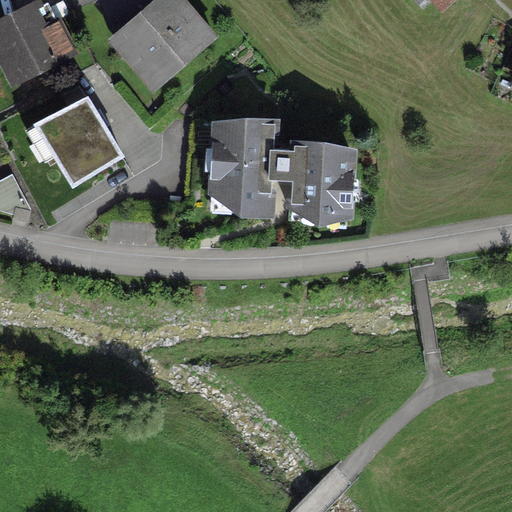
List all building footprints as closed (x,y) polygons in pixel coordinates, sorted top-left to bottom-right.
[(183,0),(159,0),(109,43),(154,96),(219,41),(183,0)] [(428,0),(443,15),(458,0),(428,0)] [(40,2),(0,22),(0,65),(12,90),(80,56),(61,20),(57,22),(48,4),(43,7),(40,2)] [(89,102),(34,128),(73,193),(126,163),(89,102)] [(211,124),(209,217),(232,218),(241,224),(275,225),(276,187),(268,187),(269,155),(279,155),(279,126),(211,124)] [(288,205),(289,215),(319,234),(354,224),(358,155),(326,148),(290,146),(279,155),(269,155),(268,187),(276,187),(292,188),(292,205),(288,205)] [(12,175),(0,181),(0,212),(31,222),(32,210),(12,175)]
